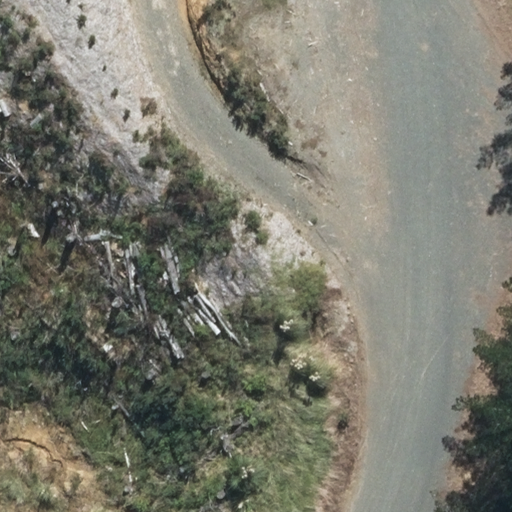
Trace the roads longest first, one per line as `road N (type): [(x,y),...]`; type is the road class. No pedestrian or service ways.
road 1 (track): [(362,511),(402,404),(447,182)]
road 2 (track): [(447,182),(419,0)]
